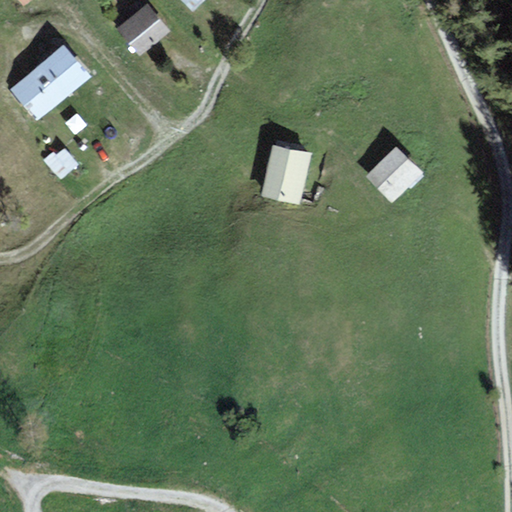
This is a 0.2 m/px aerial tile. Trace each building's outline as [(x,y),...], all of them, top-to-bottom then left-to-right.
[(150,3),(117,30),(138,55),(172,28),(150,3)] [(63,44),(9,91),(34,121),(89,75),(63,44)] [(310,152),(271,144),(261,197),(299,205),(310,152)] [(423,172),(397,144),(366,174),(392,201),(423,172)] [(68,145),(49,156),(59,172),(77,162),(68,145)]
